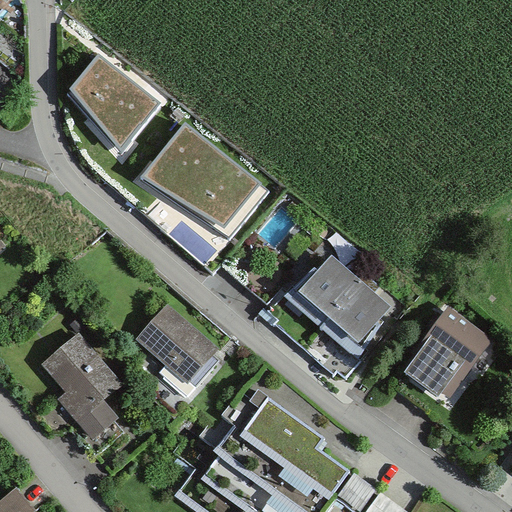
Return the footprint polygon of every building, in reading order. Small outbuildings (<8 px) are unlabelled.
[(158,108),(98,59),(68,96),(122,157),(158,108)] [(267,191),(192,133),(148,188),(230,238),(267,191)] [(332,325),(362,289),(333,265),(303,300),(332,325)] [(361,350),(391,314),(362,289),(332,325),(361,350)] [(168,308),(136,344),(188,389),(220,353),(168,308)] [(495,345),(449,311),(400,376),(446,410),(495,345)] [(116,390),(80,348),(46,376),(65,399),(53,409),(89,452),(114,431),(95,408),(116,390)] [(314,444),(252,400),(229,432),(220,425),(167,499),(186,511),(312,511),(337,479),(305,456),(314,444)] [(23,511),(10,496),(0,504),(0,511),(23,511)]
